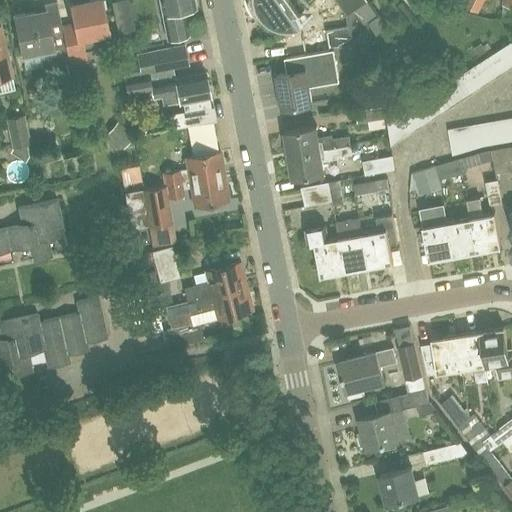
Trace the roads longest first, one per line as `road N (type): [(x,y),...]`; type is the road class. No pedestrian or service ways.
road 1 (residential): [(287,325),(221,0)]
road 2 (residential): [(511,291),(483,289),(287,325)]
road 3 (residential): [(0,413),(123,364),(106,289)]
road 4 (residential): [(322,511),(287,325)]
